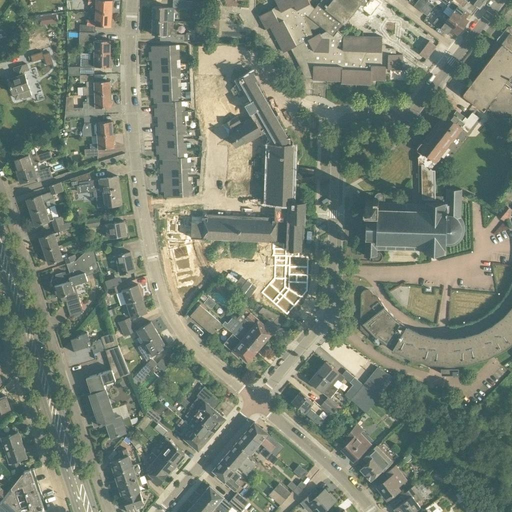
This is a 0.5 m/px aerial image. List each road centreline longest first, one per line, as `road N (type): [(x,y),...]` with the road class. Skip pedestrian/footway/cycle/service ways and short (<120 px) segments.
road 1 (residential): [(500,0),(420,107),(399,118),(339,122),(330,310),(256,401)]
road 2 (residential): [(256,401),(184,337),(158,286),(135,154),(132,0)]
road 3 (residential): [(0,180),(109,511)]
road 4 (tertiary): [(78,483),(0,247)]
road 5 (residential): [(0,312),(58,490)]
road 6 (residential): [(371,511),(256,401)]
road 7 (residential): [(160,511),(256,401)]
